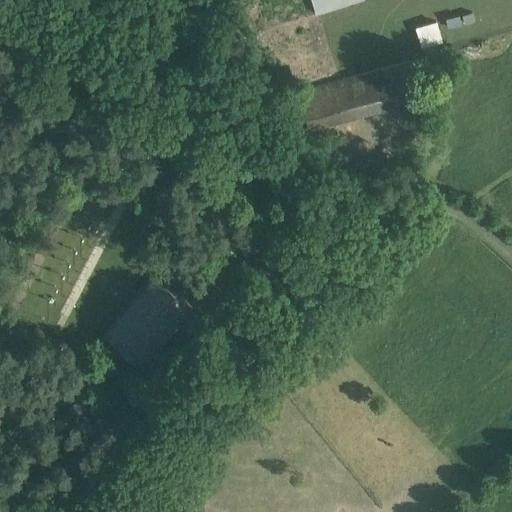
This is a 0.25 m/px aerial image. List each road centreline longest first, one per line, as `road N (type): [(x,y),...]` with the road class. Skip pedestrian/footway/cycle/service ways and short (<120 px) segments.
road 1 (track): [(117,511),(358,182)]
road 2 (track): [(0,14),(358,182)]
road 3 (track): [(358,182),(435,200),(511,255)]
